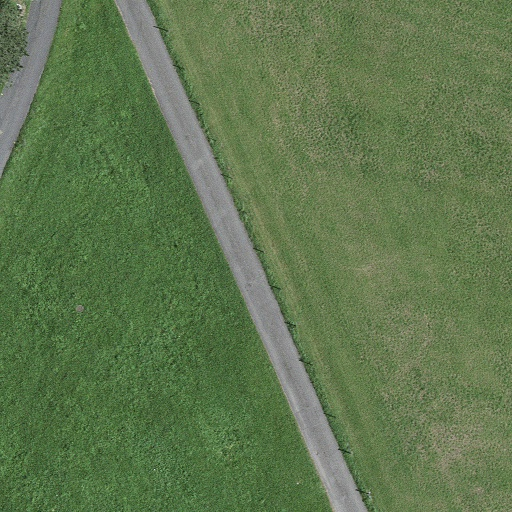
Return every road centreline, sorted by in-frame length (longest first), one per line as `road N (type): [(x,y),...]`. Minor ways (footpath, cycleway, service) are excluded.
road 1 (track): [(130,0),(353,511)]
road 2 (unclassified): [(0,132),(46,0)]
